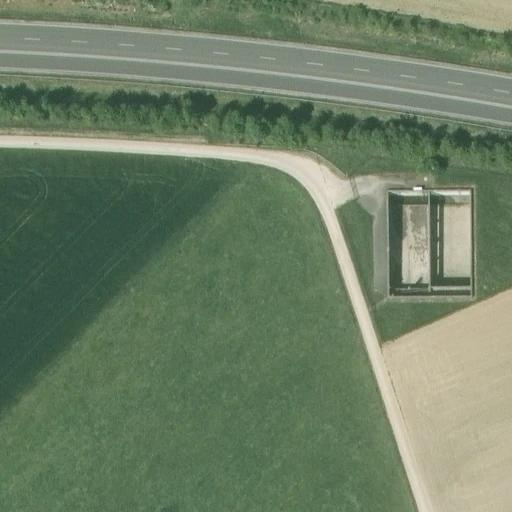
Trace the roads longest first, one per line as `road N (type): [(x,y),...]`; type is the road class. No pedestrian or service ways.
road 1 (track): [(0,145),(260,159),(301,171),(386,373),(427,511)]
road 2 (trunk): [(0,41),(335,71),(511,99)]
